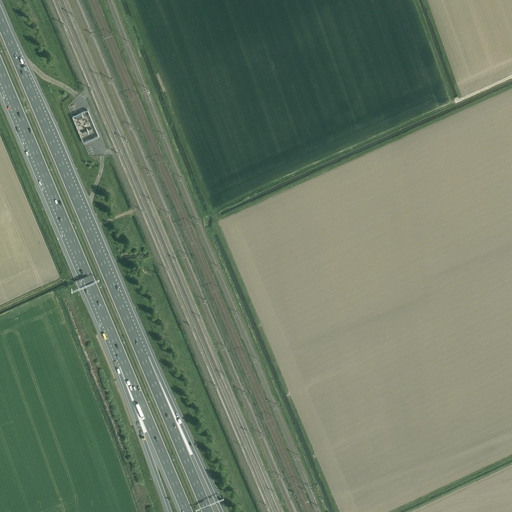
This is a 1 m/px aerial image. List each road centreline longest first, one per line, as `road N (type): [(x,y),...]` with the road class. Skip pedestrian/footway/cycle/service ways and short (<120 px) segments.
road 1 (motorway): [(143,359),(0,18)]
road 2 (motorway): [(0,72),(123,364)]
road 3 (motorway): [(221,511),(143,359)]
road 4 (motorway): [(206,511),(143,359)]
road 5 (motorway): [(123,364),(186,511)]
road 6 (motorway): [(123,364),(169,511)]
